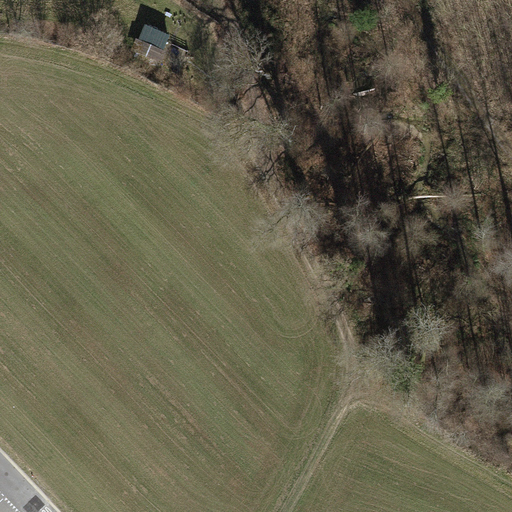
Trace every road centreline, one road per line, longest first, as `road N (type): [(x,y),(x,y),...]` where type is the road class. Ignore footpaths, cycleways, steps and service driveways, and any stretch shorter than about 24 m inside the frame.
road 1 (track): [(277,511),(359,343),(284,199),(220,0)]
road 2 (track): [(511,150),(404,0)]
